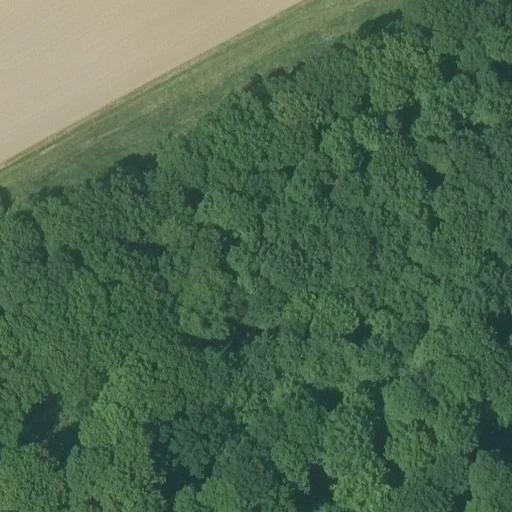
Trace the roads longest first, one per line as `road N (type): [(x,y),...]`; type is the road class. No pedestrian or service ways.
road 1 (track): [(0,254),(446,0)]
road 2 (track): [(511,357),(165,511)]
